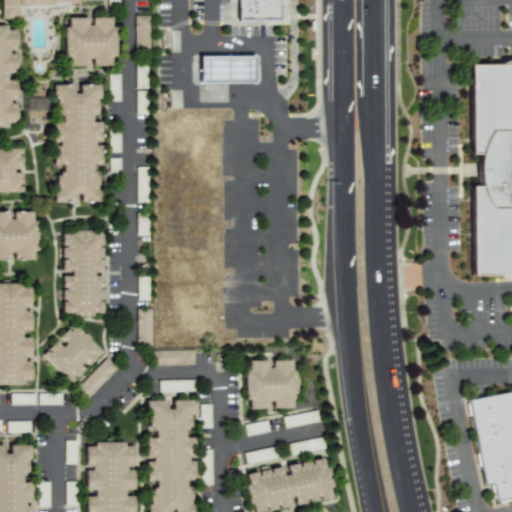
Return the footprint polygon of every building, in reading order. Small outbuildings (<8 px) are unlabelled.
[(4,19),(4,0),(82,0),(82,8),(23,9),(23,19),(4,19)] [(281,0),(281,23),(238,23),(238,0),(281,0)] [(149,15),(133,15),(133,53),(149,53),(149,15)] [(68,66),(68,18),(121,17),(121,66),(68,66)] [(0,128),(0,26),(20,26),(21,128),(0,128)] [(199,57),(257,57),(257,85),(200,85),(199,57)] [(146,113),(146,64),(134,64),(134,113),(146,113)] [(511,277),(465,278),(464,64),(511,64),(511,277)] [(107,101),(118,101),(118,74),(107,74),(107,101)] [(55,205),(55,86),(105,85),(105,205),(55,205)] [(45,98),(28,98),(28,110),(45,111),(45,98)] [(107,151),(119,151),(119,128),(107,128),(107,151)] [(0,193),(0,148),(26,148),(26,193),(0,193)] [(119,175),(119,157),(108,157),(108,175),(119,175)] [(147,166),(135,166),(135,202),(147,202),(147,166)] [(148,211),(135,211),(135,235),(148,235),(148,211)] [(0,262),(0,213),(41,213),(41,262),(0,262)] [(66,315),(66,232),(106,232),(107,316),(66,315)] [(135,299),(148,299),(148,275),(135,275),(135,299)] [(0,387),(0,285),(35,285),(35,388),(0,387)] [(151,307),(135,307),(135,347),(151,347),(151,307)] [(45,357),(76,325),(106,354),(75,385),(70,381),(45,357)] [(151,364),(193,364),(193,349),(151,349),(151,364)] [(85,399),(116,366),(105,355),(74,388),(85,399)] [(243,412),(242,363),(293,362),(294,411),(243,412)] [(193,380),(157,380),(157,390),(193,390),(193,380)] [(60,392),(37,392),(37,403),(60,403),(60,392)] [(9,403),(32,403),(32,393),(9,393),(9,403)] [(511,394),(511,500),(495,504),(492,490),(484,491),(468,402),(511,394)] [(151,511),(150,403),(196,403),(199,511),(151,511)] [(209,427),(210,404),(198,404),(198,427),(209,427)] [(283,416),(285,426),(318,420),(316,410),(283,416)] [(30,420),(5,420),(5,431),(30,431),(30,420)] [(245,436),(268,432),(265,420),(243,424),(245,436)] [(287,444),(290,454),(323,446),(321,436),(287,444)] [(63,462),(75,462),(75,440),(63,440),(63,462)] [(89,511),(90,446),(138,445),(138,511),(89,511)] [(0,511),(0,447),(35,447),(34,511),(0,511)] [(244,462),(275,459),(273,448),(243,451),(244,462)] [(200,483),(210,483),(210,449),(199,449),(200,483)] [(333,499),(274,511),(246,511),(241,478),(325,460),(333,499)] [(48,481),(37,481),(37,507),(48,507),(48,481)] [(76,504),(76,481),(63,481),(63,504),(76,504)]
